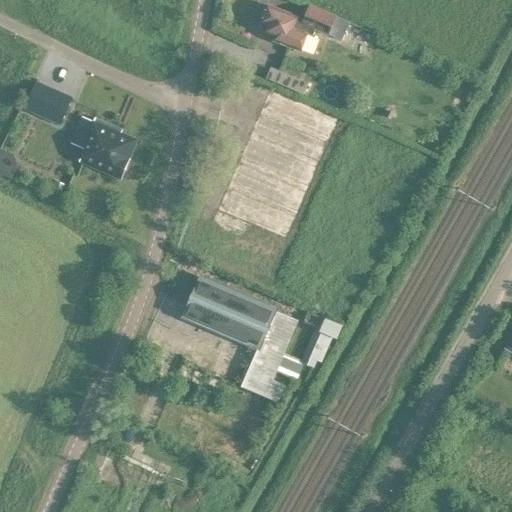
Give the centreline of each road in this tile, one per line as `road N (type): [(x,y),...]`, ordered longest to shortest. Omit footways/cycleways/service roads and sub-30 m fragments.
road 1 (unclassified): [(46,511),(139,298),(183,107)]
road 2 (unclassified): [(366,511),(511,257)]
road 3 (unclassified): [(183,107),(0,14)]
